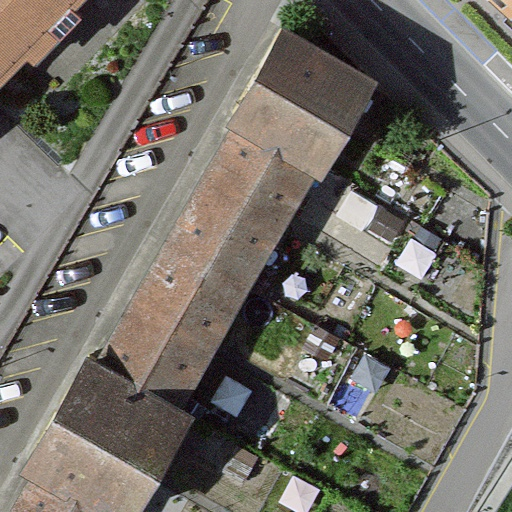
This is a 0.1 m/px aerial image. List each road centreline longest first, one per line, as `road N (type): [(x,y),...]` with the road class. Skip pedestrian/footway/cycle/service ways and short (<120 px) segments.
road 1 (tertiary): [(366,0),(511,144)]
road 2 (residential): [(440,511),(511,371)]
